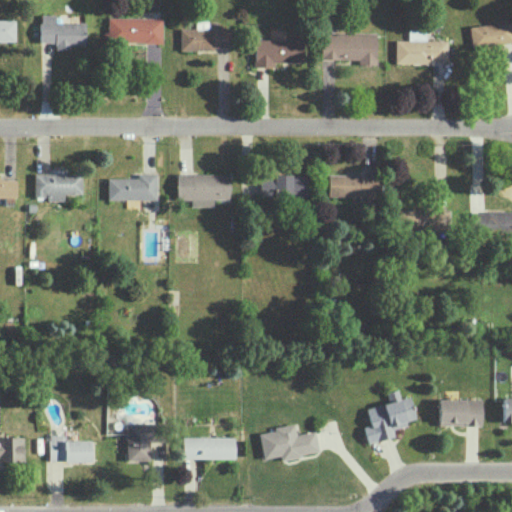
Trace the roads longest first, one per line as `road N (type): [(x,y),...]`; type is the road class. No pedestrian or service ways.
road 1 (residential): [(0,128),(511,130)]
road 2 (residential): [(371,511),(421,472),(511,469)]
